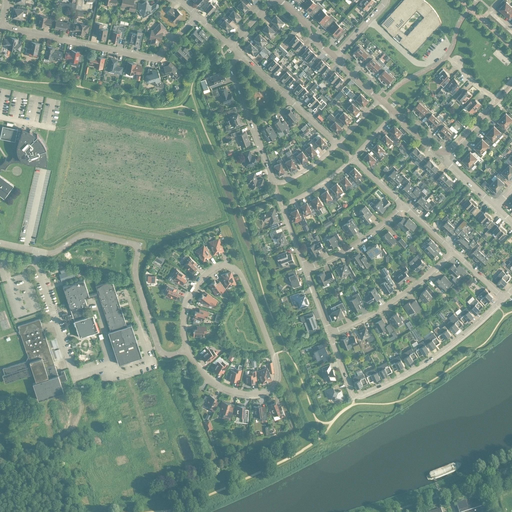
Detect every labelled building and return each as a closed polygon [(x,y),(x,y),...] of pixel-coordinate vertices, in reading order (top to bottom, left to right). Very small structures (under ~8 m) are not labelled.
[(121,0),(121,6),(129,7),(128,10),(134,12),(136,4),(133,3),(133,0),(121,0)] [(244,0),(240,0),(241,1),(237,6),(244,13),(249,8),(245,4),(247,2),(244,0)] [(372,7),(376,3),(372,0),(361,0),(359,3),(361,5),(366,10),(370,5),(372,7)] [(403,0),(381,24),(388,31),(387,31),(393,37),(394,38),(398,34),(402,38),(398,42),(399,43),(400,43),(405,48),(406,48),(413,54),(441,23),(440,22),(440,20),(439,18),(438,16),(437,15),(436,13),(435,11),(434,10),(432,8),(431,7),(430,6),(428,4),(427,3),(425,2),(424,1),(422,0),(403,0)] [(503,14),(511,6),(506,2),(507,0),(506,0),(503,0),(501,3),(503,5),(499,9),(501,11),(500,12),(503,14)] [(310,16),(320,5),(317,2),(315,4),(312,1),(306,8),(308,10),(307,12),(310,16)] [(137,10),(139,11),(143,17),(145,18),(151,13),(152,11),(153,11),(155,10),(158,6),(157,4),(154,4),(151,6),(149,5),(147,2),(145,2),(141,4),(139,4),(139,3),(138,3),(137,10)] [(201,8),(201,9),(208,15),(213,9),(215,11),(219,7),(215,3),(213,5),(211,3),(207,7),(206,6),(203,10),(201,8)] [(353,9),(358,13),(362,8),(357,4),(353,9)] [(320,5),(310,16),(314,19),(316,18),(319,20),(325,13),(322,10),(323,8),(320,5)] [(511,7),(511,6),(503,14),(506,17),(507,16),(509,18),(511,14),(511,7)] [(27,8),(19,7),(19,10),(13,8),(11,18),(21,20),(23,13),(26,14),(27,8)] [(171,8),(167,12),(171,16),(170,17),(176,23),(179,19),(179,18),(182,15),(177,10),(175,11),(171,8)] [(224,15),(230,20),(232,18),(236,22),(241,17),(233,10),(230,13),(228,11),(224,15)] [(324,28),(333,17),(330,14),(328,16),(325,13),(319,20),(321,22),(320,24),(324,28)] [(39,15),(38,21),(39,21),(38,25),(44,27),(45,25),(50,26),(51,20),(46,18),(46,17),(39,15)] [(228,22),(230,20),(224,15),(221,19),(223,21),(220,24),(227,31),(232,26),(228,22)] [(279,31),(278,32),(279,32),(282,30),(281,29),(282,28),(280,26),(283,22),(275,15),(271,20),(275,24),(273,26),(279,31)] [(332,32),(338,25),(335,22),(337,20),(333,17),(324,28),(327,31),(329,30),(332,32)] [(66,23),(56,21),(54,29),(65,31),(66,28),(69,28),(70,22),(67,22),(66,23)] [(102,25),(95,23),(93,34),(97,35),(96,38),(105,39),(107,30),(101,29),(102,25)] [(151,44),(157,45),(158,41),(160,41),(161,36),(160,36),(161,32),(165,28),(160,23),(153,31),(151,30),(149,39),(152,39),(151,44)] [(87,27),(86,26),(86,25),(79,24),(78,25),(73,24),(71,30),(77,32),(77,34),(84,35),(85,31),(86,31),(87,31),(87,30),(88,29),(88,28),(87,28),(87,27)] [(279,31),(273,26),(271,29),(267,25),(262,30),(270,37),(273,33),(275,35),(278,32),(279,31)] [(338,25),(332,32),(334,34),(333,36),(337,40),(347,29),(343,26),(342,28),(338,25)] [(118,42),(118,38),(123,39),(125,29),(118,27),(117,32),(113,31),(111,41),(118,42)] [(204,41),(208,36),(201,29),(199,32),(196,29),(190,35),(197,42),(196,44),(199,47),(204,41)] [(134,44),(134,46),(139,47),(142,33),(137,32),(136,34),(131,32),(128,42),(134,44)] [(266,54),(269,51),(264,47),(265,46),(263,44),(266,41),(258,34),(254,39),(258,43),(256,45),(262,50),(266,54)] [(289,47),(293,46),(300,39),(298,36),(297,36),(296,36),(295,35),(291,40),(289,38),(284,42),(289,47)] [(8,50),(10,50),(10,49),(15,50),(20,51),(21,45),(17,45),(17,44),(18,39),(10,37),(9,40),(4,39),(3,45),(8,46),(7,49),(8,50)] [(300,39),(293,46),(295,49),(293,51),(297,55),(302,50),(299,48),(304,43),(303,43),(303,42),(302,41),(300,39)] [(25,55),(28,56),(29,53),(37,54),(39,44),(31,42),(29,49),(26,49),(25,55)] [(262,50),(256,45),(254,47),(250,43),(245,48),(247,50),(247,51),(247,52),(248,53),(249,53),(251,53),(253,55),(256,52),(258,54),(262,50)] [(356,58),(364,49),(358,44),(354,48),(356,50),(352,54),(354,56),(355,57),(356,58)] [(60,60),(62,53),(56,51),(55,52),(53,51),(54,48),(46,46),(45,53),(44,53),(44,57),(52,59),(60,60)] [(189,59),(193,54),(185,47),(183,49),(180,47),(174,52),(183,61),(187,57),(189,59)] [(298,56),(303,61),(313,51),(311,48),(310,48),(309,48),(308,48),(304,52),(302,50),(297,55),(299,56),(298,56)] [(370,55),(364,49),(356,58),(357,59),(358,60),(359,60),(360,62),(364,58),(366,60),(370,55)] [(77,62),(77,61),(80,62),(82,56),(79,55),(79,52),(71,50),(71,54),(69,54),(69,53),(65,52),(64,58),(70,59),(69,61),(77,62)] [(313,51),(303,61),(304,61),(310,67),(315,62),(313,60),(317,56),(316,55),(316,54),(315,53),(313,51)] [(268,69),(270,71),(277,63),(277,62),(277,61),(276,60),(274,58),(276,56),(274,53),(268,59),(271,61),(267,66),(268,67),(267,68),(268,69)] [(370,55),(366,60),(368,62),(365,66),(366,67),(366,68),(367,69),(368,70),(376,61),(373,57),(371,54),(370,55)] [(94,67),(102,69),(104,58),(98,57),(98,58),(90,56),(89,63),(94,64),(94,67)] [(111,59),(108,71),(121,74),(122,68),(116,66),(117,60),(111,59)] [(315,62),(310,67),(317,73),(319,70),(326,63),(324,61),(323,60),(322,60),(321,60),(317,64),(315,62)] [(383,67),(376,61),(368,70),(369,71),(371,71),(371,72),(373,73),(377,69),(379,71),(383,67)] [(136,64),(128,62),(125,73),(133,74),(134,73),(140,74),(142,67),(135,66),(136,64)] [(180,71),(170,63),(168,64),(169,66),(167,66),(163,67),(164,69),(161,70),(163,78),(166,77),(165,74),(167,73),(170,72),(172,74),(171,75),(172,76),(172,75),(174,77),(173,78),(174,78),(174,80),(177,80),(181,75),(178,73),(180,71)] [(282,67),(277,63),(270,71),(273,73),(274,73),(275,74),(279,69),(282,71),(286,67),(284,65),(282,67)] [(326,63),(319,70),(320,71),(320,72),(320,73),(322,75),(321,76),(324,79),(328,74),(326,72),(330,68),(329,67),(329,66),(329,65),(326,63)] [(281,81),(283,83),(290,75),(291,75),(293,73),(286,67),(282,71),(284,74),(280,78),(281,79),(281,80),(281,81)] [(379,79),(379,80),(380,81),(381,82),(388,73),(384,70),(385,69),(383,67),(379,71),(381,73),(377,77),(379,79)] [(147,70),(147,71),(147,72),(148,72),(149,73),(148,74),(147,75),(146,75),(146,76),(145,76),(145,77),(145,78),(145,79),(145,80),(146,81),(147,81),(147,82),(147,83),(151,84),(152,83),(155,82),(156,86),(162,88),(163,88),(163,87),(163,86),(162,82),(161,82),(160,80),(161,80),(159,75),(157,70),(150,69),(149,69),(148,69),(148,70),(147,70)] [(446,79),(449,75),(443,69),(439,73),(440,75),(436,79),(443,86),(448,81),(446,79)] [(225,79),(223,72),(212,76),(213,80),(208,82),(210,88),(218,85),(217,82),(225,79)] [(324,79),(323,79),(325,82),(328,79),(332,83),(339,75),(337,73),(336,72),(335,73),(334,72),(330,76),(328,74),(324,79)] [(389,81),(391,83),(395,78),(389,73),(388,73),(381,82),(382,83),(384,83),(385,85),(389,81)] [(295,84),(299,79),(295,75),(293,78),(291,75),(290,75),(283,83),(286,85),(287,85),(288,86),(292,82),(295,84)] [(339,75),(332,83),(336,87),(334,89),(337,91),(341,86),(339,84),(343,80),(342,79),(342,78),(342,77),(339,75)] [(458,88),(456,86),(459,83),(454,78),(447,86),(450,89),(448,91),(452,94),(458,88)] [(303,83),(299,79),(295,84),(297,86),(293,90),(294,91),(294,92),(294,93),(296,95),(303,87),(301,85),(303,83)] [(306,94),(308,96),(312,91),(310,89),(308,91),(303,87),(296,95),(299,97),(300,97),(301,97),(301,98),(306,94)] [(223,104),(233,100),(230,93),(228,94),(225,88),(219,90),(222,96),(220,96),(223,104)] [(309,107),(317,99),(312,95),(314,93),(312,91),(308,96),(310,98),(306,102),(307,103),(307,104),(307,105),(309,107)] [(352,100),(357,104),(359,102),(363,106),(368,101),(360,94),(357,97),(351,91),(347,95),(352,100)] [(460,102),(459,103),(462,106),(466,103),(465,102),(472,95),(468,91),(466,93),(464,93),(462,91),(456,98),(460,102)] [(317,99),(309,107),(312,109),(313,110),(314,109),(315,110),(319,106),(322,109),(326,104),(321,100),(319,102),(317,99)] [(416,114),(424,105),(418,99),(414,103),(416,105),(412,110),(414,111),(414,112),(415,113),(416,114)] [(352,100),(350,102),(349,101),(347,103),(350,105),(347,108),(354,115),(359,110),(355,106),(357,104),(352,100)] [(467,108),(472,113),(476,108),(478,110),(482,106),(475,100),(473,102),(471,100),(465,106),(467,108)] [(430,111),(424,105),(416,114),(417,115),(418,115),(418,116),(420,117),(424,113),(426,115),(430,111)] [(229,130),(239,126),(238,125),(241,124),(237,113),(233,115),(233,114),(232,115),(230,110),(227,111),(229,115),(230,115),(231,119),(228,120),(229,124),(228,125),(229,130)] [(290,110),(285,114),(289,119),(287,121),(291,126),(295,122),(293,120),(296,117),(295,116),(296,116),(294,113),(293,114),(290,110)] [(433,113),(430,111),(426,115),(428,117),(425,121),(426,123),(427,125),(428,126),(436,117),(432,114),(433,113)] [(338,113),(334,117),(340,122),(342,120),(346,124),(351,119),(343,112),(340,115),(338,113)] [(334,117),(330,113),(327,117),(333,123),(330,126),(332,128),(331,129),(334,132),(335,131),(337,133),(342,128),(338,124),(340,122),(334,117)] [(502,117),(509,124),(511,120),(511,114),(510,113),(510,114),(509,116),(506,113),(502,117)] [(443,122),(436,117),(436,116),(436,117),(428,126),(429,126),(430,127),(431,127),(433,129),(437,125),(439,127),(443,122)] [(504,132),(506,129),(505,128),(509,124),(502,117),(497,122),(498,122),(501,124),(499,127),(504,132)] [(275,126),(278,131),(277,132),(280,137),(289,131),(288,129),(289,128),(284,121),(281,123),(278,119),(273,123),(275,126)] [(449,128),(443,122),(439,127),(441,129),(437,133),(439,134),(439,136),(440,137),(441,137),(449,128)] [(393,134),(391,136),(397,141),(399,139),(397,137),(401,132),(404,134),(406,132),(401,128),(399,130),(394,125),(389,130),(393,134)] [(17,129),(17,130),(2,127),(3,126),(2,126),(2,129),(0,136),(0,138),(14,141),(15,141),(15,138),(19,139),(21,131),(17,130),(17,129)] [(276,136),(272,129),(269,130),(267,126),(261,130),(264,136),(263,136),(267,142),(276,136)] [(504,132),(499,127),(497,129),(494,126),(490,130),(497,137),(499,139),(503,135),(502,134),(504,132)] [(454,131),(453,132),(449,128),(441,137),(442,138),(443,139),(445,140),(449,136),(451,138),(456,133),(454,131)] [(4,169),(4,170),(5,168),(6,167),(8,165),(9,164),(10,163),(12,162),(14,162),(16,162),(18,162),(30,164),(30,163),(44,164),(44,157),(45,157),(46,157),(46,156),(44,149),(45,149),(46,149),(44,145),(41,139),(36,134),(36,135),(36,136),(34,135),(29,131),(29,132),(29,133),(26,132),(22,130),(17,143),(16,143),(13,154),(13,155),(12,157),(11,159),(10,160),(8,162),(5,160),(5,159),(6,158),(5,158),(5,160),(4,161),(2,163),(1,165),(0,165),(0,196),(4,199),(13,186),(0,176),(0,168),(2,167),(5,168),(4,169)] [(489,137),(487,139),(492,144),(494,142),(495,143),(499,139),(497,137),(490,130),(486,135),(489,137)] [(241,147),(249,144),(245,132),(240,134),(239,131),(230,134),(232,137),(237,135),(241,147)] [(397,141),(391,136),(389,138),(385,134),(381,139),(388,146),(391,143),(393,145),(397,141)] [(311,141),(315,147),(318,144),(322,149),(327,144),(318,135),(317,135),(311,141)] [(494,146),(492,144),(487,139),(485,142),(482,139),(478,143),(485,149),(488,145),(492,148),(494,146)] [(313,149),(315,147),(311,141),(306,144),(308,146),(305,149),(311,157),(316,153),(313,149)] [(374,154),(380,160),(384,156),(381,154),(384,150),(377,143),(372,148),(376,152),(374,154)] [(481,154),(485,149),(478,143),(474,147),(474,148),(477,150),(475,152),(480,157),(482,155),(481,154)] [(414,157),(420,151),(416,147),(412,150),(410,148),(405,152),(408,155),(410,153),(414,157)] [(247,167),(257,163),(254,156),(251,157),(250,155),(251,155),(249,151),(243,153),(245,159),(244,159),(245,163),(245,164),(246,165),(246,166),(247,167)] [(292,154),(289,151),(285,153),(289,160),(285,162),(290,171),(296,167),(293,162),(296,161),(292,154)] [(419,166),(423,161),(421,159),(425,155),(420,151),(414,157),(417,159),(414,162),(419,166)] [(480,157),(475,152),(473,154),(470,152),(470,151),(466,156),(473,162),(474,164),(478,160),(481,163),(483,160),(480,157)] [(292,154),(296,161),(298,159),(302,164),(307,160),(302,152),(298,154),(296,152),(292,154)] [(380,160),(374,154),(372,157),(368,153),(364,158),(371,165),(374,161),(376,163),(380,160)] [(474,164),(473,162),(466,156),(462,160),(462,161),(462,160),(465,163),(463,165),(468,170),(471,168),(475,164),(474,164)] [(274,166),(278,175),(284,172),(282,167),(284,166),(281,159),(276,161),(278,164),(274,166)] [(428,170),(434,164),(429,159),(426,163),(423,161),(419,166),(423,170),(425,168),(428,170)] [(432,179),(437,174),(435,172),(438,168),(434,164),(428,170),(430,172),(428,173),(431,177),(429,180),(430,181),(432,179)] [(391,182),(398,174),(395,172),(397,170),(393,166),(389,171),(391,173),(387,178),(391,182)] [(356,184),(360,180),(358,178),(361,175),(354,168),(349,172),(353,177),(351,179),(356,184)] [(511,174),(505,168),(501,173),(500,171),(498,173),(503,179),(505,176),(508,179),(511,174)] [(440,176),(437,174),(432,179),(437,183),(439,181),(442,183),(448,177),(443,172),(440,176)] [(493,181),(500,188),(504,183),(501,181),(503,179),(498,173),(495,176),(497,177),(493,181)] [(253,189),(265,185),(262,178),(257,181),(254,174),(246,177),(248,182),(249,181),(253,189)] [(398,174),(391,182),(396,186),(400,181),(402,184),(407,179),(402,175),(400,177),(398,174)] [(358,186),(356,184),(351,179),(349,181),(345,176),(340,181),(346,188),(350,186),(352,188),(353,186),(355,188),(358,186)] [(448,177),(442,183),(444,185),(443,187),(447,191),(451,187),(449,185),(452,181),(448,177)] [(405,195),(412,187),(408,183),(410,181),(407,179),(402,184),(405,186),(401,191),(405,195)] [(487,183),(485,185),(491,191),(493,189),(496,192),(500,188),(493,181),(489,185),(487,183)] [(337,183),(331,187),(335,192),(332,194),(337,200),(341,196),(339,194),(343,191),(337,183)] [(414,189),(412,187),(405,195),(410,199),(412,196),(415,199),(416,196),(421,192),(416,187),(414,189)] [(337,200),(332,194),(330,195),(327,190),(321,194),(327,203),(330,200),(332,203),(337,200)] [(419,208),(426,200),(423,198),(426,195),(422,191),(421,192),(416,196),(419,199),(415,204),(419,208)] [(315,205),(312,206),(316,213),(317,216),(323,213),(319,207),(323,205),(318,196),(312,200),(315,205)] [(468,208),(474,201),(471,198),(469,199),(468,198),(468,199),(465,196),(458,204),(460,206),(461,205),(466,210),(468,208)] [(391,203),(388,199),(383,203),(380,200),(375,205),(371,202),(368,204),(374,210),(376,208),(380,213),(391,203)] [(426,200),(419,208),(423,212),(428,207),(430,209),(436,204),(431,199),(428,202),(426,200)] [(474,215),(479,210),(476,207),(477,206),(476,205),(477,204),(474,201),(468,208),(473,212),(472,213),(474,215)] [(316,213),(312,206),(309,208),(307,203),(301,206),(305,215),(309,213),(311,215),(316,213)] [(359,217),(365,225),(368,223),(370,223),(371,222),(371,221),(368,217),(372,214),(365,206),(360,210),(362,214),(359,217)] [(271,229),(279,226),(277,222),(279,222),(274,209),(267,211),(267,213),(261,216),(264,221),(269,219),(271,224),(270,225),(271,229)] [(291,212),(295,221),(299,219),(302,226),(307,224),(302,213),(299,214),(297,209),(291,212)] [(482,221),(489,214),(485,211),(484,213),(483,212),(479,210),(474,215),(476,217),(477,217),(482,221)] [(489,214),(482,221),(487,226),(486,227),(489,229),(494,223),(491,220),(491,219),(492,217),(489,214)] [(445,232),(452,224),(448,220),(450,218),(447,215),(442,221),(444,223),(444,224),(441,228),(445,232)] [(409,218),(407,220),(404,217),(402,219),(402,218),(401,218),(399,220),(400,221),(398,224),(405,231),(408,228),(412,231),(416,226),(409,218)] [(354,228),(357,226),(352,218),(348,221),(348,222),(342,226),(345,231),(347,230),(350,235),(356,232),(354,228)] [(492,234),(494,232),(497,235),(503,228),(500,225),(498,226),(498,225),(497,226),(494,223),(489,229),(486,231),(489,234),(490,232),(492,234)] [(452,224),(445,232),(449,236),(452,233),(454,235),(460,229),(458,226),(456,228),(452,224)] [(503,228),(497,235),(501,239),(499,242),(502,245),(509,237),(506,234),(506,233),(505,233),(507,231),(503,228)] [(276,238),(279,246),(287,244),(282,231),(277,233),(276,230),(269,232),(272,239),(276,238)] [(460,245),(467,238),(468,236),(462,230),(456,237),(458,239),(455,241),(460,245)] [(317,236),(314,232),(310,234),(308,231),(304,234),(308,241),(317,236)] [(335,231),(329,234),(331,237),(326,240),(328,244),(327,244),(329,248),(330,248),(331,248),(333,247),(333,246),(338,243),(337,240),(340,238),(335,231)] [(396,240),(388,232),(382,237),(390,246),(396,240)] [(402,248),(406,244),(401,238),(397,241),(402,248)] [(467,238),(460,245),(464,249),(468,245),(469,245),(471,247),(475,242),(473,240),(471,242),(467,238)] [(218,239),(209,242),(213,254),(223,251),(218,239)] [(438,252),(435,249),(438,247),(431,240),(426,244),(428,246),(424,250),(432,258),(438,252)] [(313,257),(320,253),(318,250),(323,247),(320,242),(315,245),(314,244),(308,248),(313,257)] [(470,255),(474,259),(481,251),(477,248),(479,245),(477,243),(472,248),(474,250),(474,251),(470,255)] [(377,245),(377,244),(375,245),(373,245),(372,245),(372,247),(371,248),(370,246),(366,249),(372,257),(376,254),(380,254),(380,256),(385,253),(382,248),(380,249),(380,245),(377,245)] [(211,256),(203,246),(195,251),(203,262),(211,256)] [(482,266),(491,256),(488,253),(486,255),(481,251),(474,259),(482,266)] [(287,255),(286,255),(285,255),(284,253),(286,252),(277,255),(279,262),(281,261),(283,265),(293,261),(291,254),(287,255)] [(417,271),(425,264),(420,260),(423,258),(419,253),(415,257),(417,260),(411,265),(417,271)] [(196,264),(186,254),(182,258),(187,262),(184,265),(191,272),(196,267),(194,266),(196,264)] [(360,264),(363,268),(370,264),(364,256),(362,257),(361,257),(359,254),(356,255),(355,254),(354,254),(352,256),(352,257),(352,258),(357,266),(360,264)] [(356,278),(353,272),(349,266),(347,267),(346,266),(343,265),(342,265),(339,264),(338,267),(336,269),(341,277),(349,273),(353,280),(356,278)] [(466,272),(458,264),(456,267),(453,264),(447,271),(450,274),(452,272),(456,276),(458,273),(461,276),(466,272)] [(404,271),(396,278),(401,284),(409,277),(406,273),(409,271),(405,266),(402,268),(404,271)] [(388,273),(384,267),(380,270),(384,276),(388,273)] [(59,274),(61,282),(73,278),(70,269),(66,270),(66,268),(60,270),(61,274),(59,274)] [(186,279),(184,278),(185,275),(176,269),(173,274),(175,276),(173,279),(172,278),(170,281),(177,286),(179,283),(182,285),(186,279)] [(298,278),(295,270),(288,273),(289,276),(285,277),(292,285),(293,287),(300,285),(299,281),(300,281),(299,277),(298,278)] [(494,279),(503,287),(505,284),(510,278),(509,277),(510,276),(507,273),(506,275),(502,271),(494,279)] [(235,284),(231,272),(221,275),(226,288),(235,284)] [(322,285),(323,288),(329,285),(328,282),(334,279),(331,272),(326,274),(327,275),(325,276),(324,273),(317,275),(321,285),(322,285)] [(393,289),(391,286),(394,284),(388,275),(383,278),(385,281),(380,284),(387,293),(393,289)] [(451,284),(444,276),(439,279),(438,278),(434,282),(443,292),(449,287),(448,286),(451,283),(451,284)] [(108,332),(118,364),(141,357),(131,324),(126,326),(111,280),(95,286),(97,292),(89,295),(83,279),(62,286),(79,337),(98,331),(92,315),(88,316),(84,305),(86,304),(85,300),(85,299),(98,295),(110,332),(108,332)] [(219,282),(216,284),(215,282),(214,280),(213,281),(213,282),(209,285),(215,293),(218,291),(220,293),(225,289),(219,282)] [(178,293),(176,292),(177,289),(166,285),(164,290),(167,291),(165,298),(170,300),(171,298),(175,299),(178,293)] [(365,297),(364,298),(367,304),(369,303),(375,300),(380,297),(374,288),(368,292),(369,294),(365,297)] [(436,295),(431,289),(428,292),(426,289),(420,294),(422,295),(419,297),(424,303),(429,299),(431,298),(431,297),(431,296),(432,298),(436,295)] [(485,289),(477,297),(484,305),(490,299),(490,300),(493,297),(485,289)] [(306,305),(308,304),(303,291),(290,296),(293,304),(297,303),(299,308),(302,307),(302,308),(304,308),(305,308),(306,307),(306,306),(306,305)] [(361,299),(358,293),(352,296),(353,299),(349,301),(354,312),(362,308),(358,300),(361,299)] [(201,295),(198,300),(207,306),(209,303),(213,306),(217,301),(208,295),(206,297),(203,295),(202,294),(201,295)] [(475,298),(467,306),(475,314),(478,312),(477,311),(483,306),(475,298)] [(421,309),(415,300),(410,303),(409,302),(403,306),(410,316),(421,309)] [(336,306),(337,309),(332,312),(332,313),(329,315),(332,321),(335,319),(336,320),(344,316),(342,311),(345,309),(342,303),(336,306)] [(466,307),(457,315),(464,323),(470,318),(473,316),(466,307)] [(206,318),(208,312),(198,309),(197,312),(196,311),(194,311),(194,312),(193,318),(203,321),(204,317),(206,318)] [(300,316),(302,323),(302,322),(306,321),(307,324),(310,332),(309,332),(315,330),(314,327),(317,326),(318,329),(319,329),(316,321),(315,322),(313,316),(309,317),(308,313),(300,316)] [(399,317),(396,313),(393,315),(394,316),(389,319),(393,326),(396,325),(397,326),(402,322),(401,320),(402,320),(400,317),(399,317)] [(447,323),(454,332),(457,330),(457,329),(463,324),(456,316),(447,323)] [(386,326),(382,319),(375,323),(380,332),(384,329),(386,333),(392,330),(389,325),(386,326)] [(206,332),(206,326),(197,326),(197,329),(194,329),(193,329),(193,331),(193,336),(203,336),(204,332),(206,332)] [(438,326),(433,329),(441,341),(448,336),(448,337),(451,335),(444,326),(440,329),(438,326)] [(369,334),(365,328),(358,332),(362,340),(366,338),(368,342),(375,338),(372,332),(369,334)] [(440,342),(433,333),(424,340),(431,349),(434,347),(433,347),(440,342)] [(357,343),(354,337),(348,340),(347,337),(345,337),(344,337),(342,338),(342,339),(340,340),(344,349),(351,346),(351,345),(357,343)] [(413,347),(419,356),(425,352),(426,352),(429,351),(423,341),(413,347)] [(322,344),(314,347),(315,350),(314,350),(318,359),(320,362),(328,359),(326,354),(327,353),(324,347),(323,347),(322,344)] [(402,354),(408,364),(411,362),(410,361),(417,357),(411,348),(402,354)] [(206,361),(208,359),(210,361),(217,355),(213,351),(211,352),(208,349),(200,356),(204,361),(205,362),(206,361)] [(389,361),(394,370),(401,367),(404,366),(399,356),(389,361)] [(220,371),(223,373),(228,364),(222,361),(221,363),(218,361),(212,370),(217,373),(217,374),(218,374),(219,373),(220,371)] [(392,371),(387,362),(377,367),(382,377),(385,376),(385,375),(392,371)] [(236,378),(239,379),(242,365),(239,365),(238,369),(235,368),(234,371),(231,370),(228,380),(234,381),(234,382),(235,382),(235,381),(236,378)] [(331,368),(330,365),(322,368),(323,371),(322,371),(325,380),(326,380),(327,383),(335,380),(334,377),(335,376),(332,368),(331,368)] [(57,368),(58,373),(55,374),(56,380),(63,378),(61,368),(57,368)] [(271,380),(266,368),(257,372),(262,384),(271,380)] [(380,378),(375,368),(365,372),(369,382),(376,379),(376,380),(380,378)] [(256,380),(255,371),(249,371),(249,370),(245,371),(246,384),(252,384),(252,385),(253,384),(253,383),(253,380),(256,380)] [(367,383),(363,373),(353,378),(357,388),(360,387),(360,386),(367,383)] [(149,379),(137,383),(140,392),(152,388),(149,379)] [(341,391),(337,392),(334,391),(333,388),(325,390),(328,398),(331,397),(334,399),(336,402),(341,400),(341,401),(343,400),(344,398),(343,396),(342,396),(341,391)] [(154,395),(142,399),(145,408),(157,404),(154,395)] [(208,409),(213,412),(218,401),(215,400),(216,398),(210,395),(205,404),(209,406),(208,409)] [(233,407),(228,406),(229,403),(222,401),(220,411),(224,413),(222,417),(229,419),(233,407)] [(280,417),(285,416),(280,405),(277,406),(276,402),(269,405),(270,409),(269,409),(269,410),(269,412),(270,413),(271,412),(273,417),(279,415),(280,417)] [(244,411),(244,406),(236,405),(236,416),(239,416),(239,417),(240,418),(242,418),(242,423),(247,423),(248,411),(244,411)] [(261,408),(261,406),(253,407),(255,419),(261,418),(261,422),(266,421),(265,407),(261,408)] [(160,414),(148,418),(151,427),(163,423),(160,414)] [(165,431),(154,435),(156,444),(168,440),(165,431)] [(92,450),(84,453),(86,460),(94,458),(92,450)] [(172,450),(160,454),(163,463),(175,459),(172,450)] [(102,466),(100,459),(92,462),(94,469),(102,466)] [(411,478),(416,495),(467,478),(462,462),(411,478)] [(177,466),(165,470),(168,479),(180,475),(177,466)] [(99,487),(97,478),(88,482),(91,490),(99,487)] [(131,487),(117,491),(119,498),(122,497),(123,501),(127,500),(126,495),(133,493),(131,487)] [(96,490),(87,493),(90,502),(102,498),(101,494),(97,495),(96,490)] [(456,504),(458,511),(487,511),(482,496),(456,504)]
